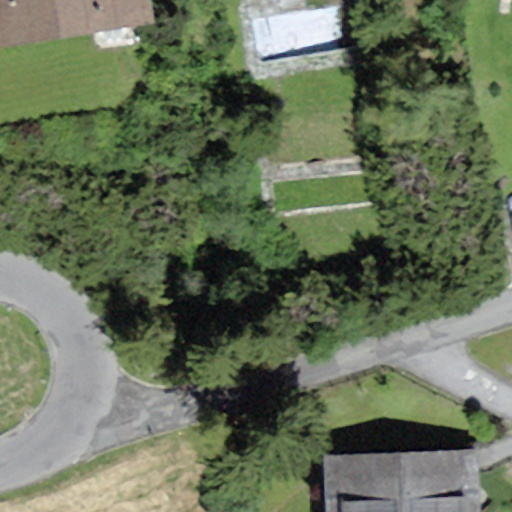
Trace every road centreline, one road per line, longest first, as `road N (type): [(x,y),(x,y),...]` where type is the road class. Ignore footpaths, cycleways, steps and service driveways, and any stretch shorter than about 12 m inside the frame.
road 1 (residential): [(75,403),(191,405),(511,300)]
road 2 (residential): [(75,403),(81,357),(70,327),(34,284),(0,278)]
